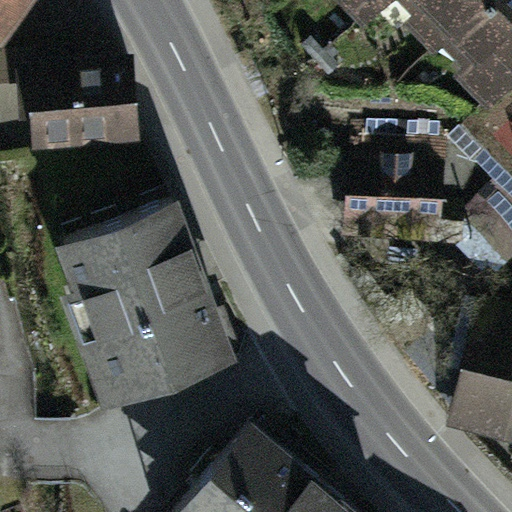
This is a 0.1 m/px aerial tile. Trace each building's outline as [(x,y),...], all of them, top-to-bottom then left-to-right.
[(0,0),(0,34),(24,0),(0,0)] [(511,0),(353,0),(364,12),(377,0),(409,0),(491,91),(511,72),(511,0)] [(125,61),(21,64),(23,136),(128,132),(125,61)] [(444,129),(353,123),(345,228),(437,235),(444,129)] [(170,198),(57,240),(113,391),(226,348),(170,198)] [(511,311),(490,305),(454,415),(511,433),(511,311)] [(364,511),(251,423),(180,511),(364,511)]
